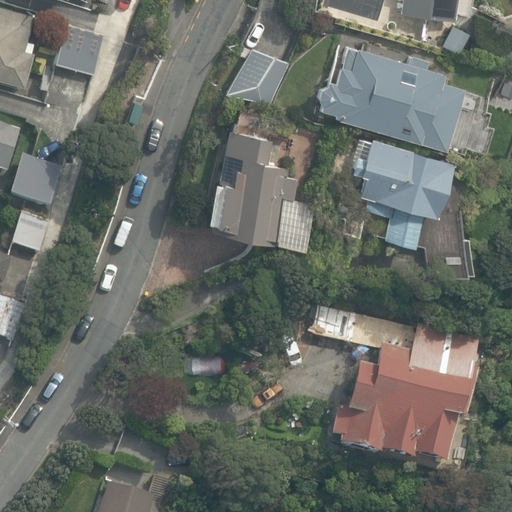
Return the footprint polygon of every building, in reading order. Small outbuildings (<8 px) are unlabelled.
[(400,0),(398,14),(451,22),(454,0),(400,0)] [(0,79),(23,86),(32,53),(30,53),(33,42),(26,40),(33,16),(0,6),(0,79)] [(54,63),(94,74),(105,34),(65,23),(54,63)] [(441,45),(457,53),(467,34),(451,26),(441,45)] [(222,90),(268,104),(287,60),(248,44),(222,90)] [(406,63),(346,46),(340,67),(338,67),(333,82),(325,80),(323,85),(317,89),(315,97),(318,103),(317,109),(331,113),(330,116),(443,149),(461,87),(438,81),(441,73),(429,70),(431,62),(408,55),(406,63)] [(0,168),(7,171),(19,131),(0,124),(0,168)] [(271,240),(301,247),(312,201),(292,196),(296,179),(284,176),(287,167),(264,162),(269,139),(228,129),(217,179),(212,178),(202,219),(212,221),(211,227),(267,240),(268,236),(272,236),(271,240)] [(437,217),(452,161),(368,138),(364,154),(354,152),(349,171),(356,173),(355,176),(362,178),(358,195),(386,202),(377,236),(411,245),(420,213),(437,217)] [(10,195),(48,206),(59,169),(21,157),(10,195)] [(11,244),(39,252),(48,222),(20,213),(11,244)] [(0,284),(2,286),(11,258),(0,254),(0,284)] [(0,336),(12,341),(23,305),(0,297),(0,336)] [(410,455),(443,463),(469,352),(416,339),(420,323),(318,299),(310,337),(379,353),(375,369),(356,365),(346,409),(336,406),(330,434),(338,436),(336,444),(380,455),(381,452),(409,459),(410,455)] [(144,511),(150,496),(106,482),(97,511),(144,511)]
